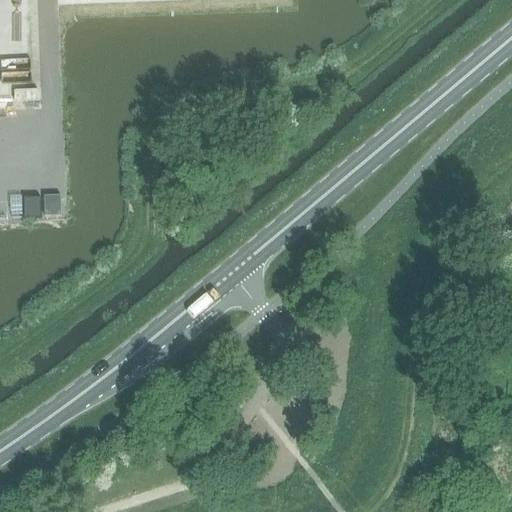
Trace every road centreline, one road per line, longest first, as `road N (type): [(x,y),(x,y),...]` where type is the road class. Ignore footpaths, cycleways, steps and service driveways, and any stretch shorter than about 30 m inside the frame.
road 1 (primary): [(231,273),(511,38)]
road 2 (primary): [(231,273),(0,451)]
